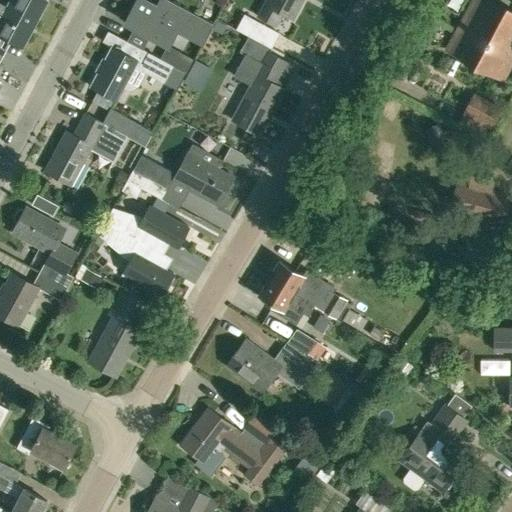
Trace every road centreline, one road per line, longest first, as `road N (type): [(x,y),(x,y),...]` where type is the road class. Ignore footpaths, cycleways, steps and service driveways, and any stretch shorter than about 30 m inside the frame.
road 1 (residential): [(131,426),(375,0)]
road 2 (residential): [(0,177),(99,0)]
road 3 (residential): [(131,426),(0,358)]
